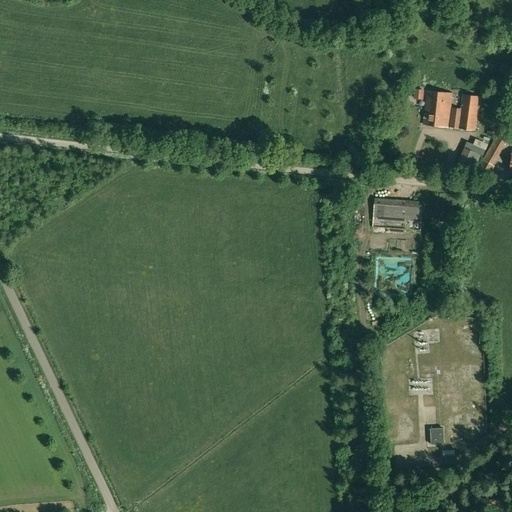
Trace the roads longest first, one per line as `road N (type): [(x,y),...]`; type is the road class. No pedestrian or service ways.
road 1 (unclassified): [(511,188),(343,179),(0,136)]
road 2 (unclassified): [(113,511),(0,271)]
